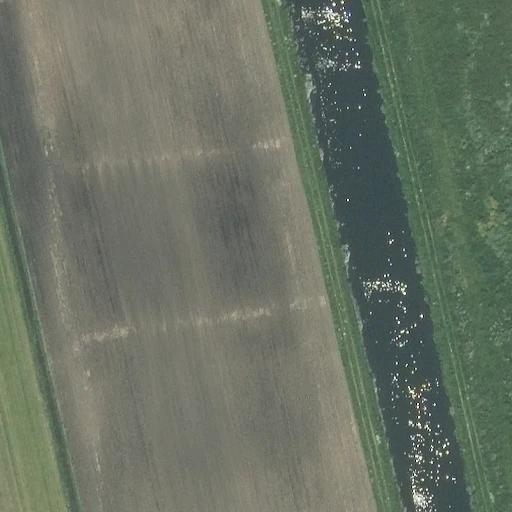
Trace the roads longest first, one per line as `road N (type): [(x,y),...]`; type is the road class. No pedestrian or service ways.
road 1 (track): [(376,0),(493,511)]
road 2 (track): [(272,0),(387,511)]
